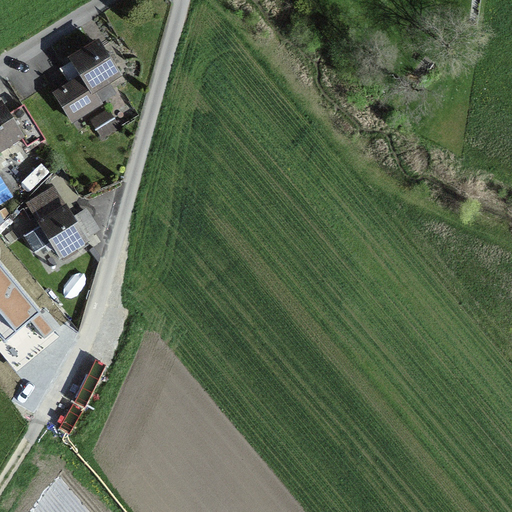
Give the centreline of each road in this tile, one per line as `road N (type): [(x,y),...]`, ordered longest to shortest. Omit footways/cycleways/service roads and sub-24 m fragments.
road 1 (residential): [(178,0),(91,315),(29,432)]
road 2 (residential): [(0,66),(109,0)]
